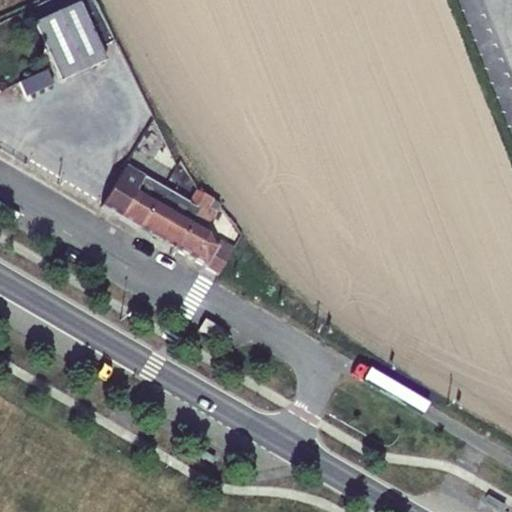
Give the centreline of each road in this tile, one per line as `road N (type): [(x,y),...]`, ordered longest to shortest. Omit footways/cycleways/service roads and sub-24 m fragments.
road 1 (unclassified): [(285,444),(317,381),(316,362),(0,180)]
road 2 (secondary): [(285,444),(0,278)]
road 3 (secondary): [(402,511),(285,444)]
